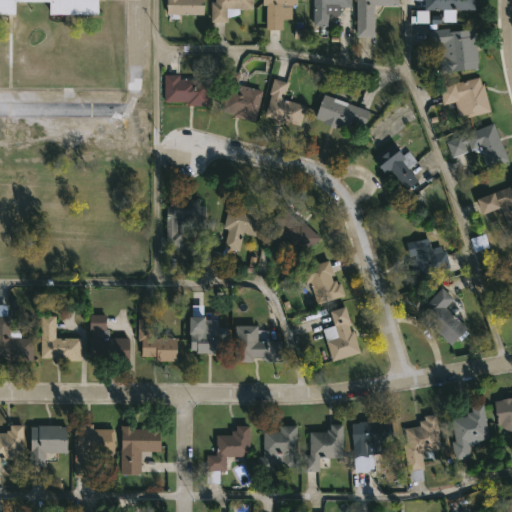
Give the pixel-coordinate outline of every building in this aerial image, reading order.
[(99,0),(99,15),(50,15),(50,11),(45,11),(45,2),(15,2),(15,15),(0,15),(0,0),(99,0)] [(205,0),(205,14),(168,14),(169,0),(205,0)] [(254,0),(254,9),(240,9),(240,14),(228,18),(228,22),(212,22),(213,2),(216,2),(216,0),(254,0)] [(299,0),(299,5),(284,5),(284,30),(268,30),(268,6),(264,6),(264,0),(299,0)] [(354,0),(354,8),(342,8),(342,16),(331,16),(331,26),(315,26),(315,0),(354,0)] [(370,37),(358,37),(358,0),(400,0),(400,6),(377,6),(377,37),(370,37)] [(477,0),(477,11),(426,10),(426,0),(477,0)] [(474,25),(475,35),(476,35),(479,68),(447,72),(444,44),(431,45),(429,30),(474,25)] [(181,75),(181,78),(198,79),(198,81),(213,82),(212,98),(211,98),(211,106),(189,106),(189,103),(164,103),(165,74),(181,75)] [(481,77),(483,85),(485,84),(492,112),(469,117),(469,114),(460,116),(456,102),(444,105),(440,89),(459,85),(459,82),(481,77)] [(307,105),(301,127),(283,122),(282,125),(273,122),(274,118),(265,116),(275,79),(289,83),(284,99),(307,105)] [(264,91),(255,123),(234,117),(235,114),(222,110),(230,81),(264,91)] [(369,114),(363,129),(352,125),(350,131),(341,128),(340,130),(322,123),(323,121),(316,119),(325,95),(370,111),(369,114)] [(500,138),(510,161),(490,170),(480,147),(472,150),(469,142),(465,144),(468,152),(453,158),(446,142),(461,136),(462,138),(466,137),(465,135),(494,123),(500,138)] [(400,150),(404,155),(409,151),(418,162),(410,169),(423,187),(412,197),(391,171),(387,174),(374,158),(393,142),(400,150)] [(511,184),(511,227),(508,229),(500,207),(479,214),(473,197),(511,184)] [(202,200),(202,205),(208,205),(208,222),(177,222),(177,233),(189,233),(188,245),(167,245),(167,206),(175,206),(175,199),(202,200)] [(240,209),(241,207),(254,210),(253,212),(262,215),(257,237),(245,234),(241,252),(224,248),(229,229),(224,228),(230,206),(240,209)] [(285,208),(300,222),(302,220),(322,239),(309,252),(298,241),(295,244),(288,237),(282,243),(273,234),(281,226),(274,219),(285,208)] [(430,239),(432,248),(442,246),(443,252),(442,252),(446,269),(414,277),(410,259),(412,258),(409,244),(430,239)] [(333,276),(335,282),(338,281),(339,284),(342,283),(347,298),(318,306),(311,282),(309,283),(308,280),(305,281),(301,270),(331,261),(335,275),(333,276)] [(469,329),(452,347),(423,319),(433,309),(428,304),(443,288),(455,299),(447,308),(469,329)] [(0,306),(10,306),(9,317),(11,317),(11,330),(22,330),(22,339),(34,339),(34,360),(25,359),(25,361),(7,361),(7,358),(0,358),(0,306)] [(205,306),(205,313),(217,313),(217,321),(220,321),(220,329),(230,329),(230,350),(224,350),(224,354),(198,354),(198,351),(191,351),(190,317),(193,317),(193,306),(205,306)] [(351,327),(353,333),(356,332),(362,354),(333,362),(324,329),(336,326),(337,324),(334,313),(350,308),(354,323),(353,323),(353,326),(351,327)] [(102,328),(102,338),(130,338),(130,355),(91,355),(91,337),(92,337),(92,330),(90,330),(90,314),(107,314),(107,328),(102,328)] [(83,340),(82,360),(41,358),(42,316),(58,317),(57,339),(83,340)] [(180,339),(180,362),(157,362),(157,358),(142,357),(143,341),(139,341),(139,319),(155,320),(155,338),(180,339)] [(260,339),(260,342),(283,342),(282,357),(253,357),(253,362),(236,362),(237,326),(260,326),(260,339)] [(511,429),(507,429),(503,425),(499,425),(495,403),(497,402),(497,399),(511,395),(511,429)] [(456,457),(453,457),(451,441),(453,440),(450,418),(465,415),(464,412),(468,411),(467,406),(479,404),(485,440),(467,443),(468,455),(456,457)] [(424,469),(425,479),(412,481),(411,470),(408,470),(404,443),(408,442),(406,428),(421,425),(421,420),(427,419),(426,415),(438,414),(443,448),(422,451),(425,468),(424,469)] [(384,420),(395,420),(396,442),(370,443),(371,458),(355,458),(354,422),(361,422),(361,420),(384,420)] [(94,423),(94,428),(116,429),(115,453),(96,452),(95,477),(75,476),(76,428),(79,428),(79,423),(94,423)] [(305,471),(305,456),(310,456),(311,431),(328,431),(328,429),(332,429),(332,423),(346,423),(345,457),(320,457),(320,471),(305,471)] [(25,424),(24,459),(8,459),(8,456),(1,456),(0,471),(0,431),(8,431),(8,429),(11,429),(11,424),(25,424)] [(62,424),(62,425),(69,426),(69,452),(46,452),(45,466),(31,466),(32,447),(31,447),(31,427),(32,426),(39,426),(39,424),(62,424)] [(135,428),(156,427),(156,429),(163,429),(162,450),(142,450),(141,474),(121,473),(122,424),(135,424),(135,428)] [(209,483),(207,483),(208,454),(217,454),(217,434),(234,435),(234,430),(238,430),(238,425),(252,425),(251,456),(227,455),(227,470),(221,470),(221,483),(209,483)] [(299,425),(298,466),(285,466),(286,453),(275,453),(275,471),(257,471),(258,457),(263,457),(264,430),(281,431),(281,425),(299,425)] [(511,511),(503,511),(500,502),(511,498),(511,511)]
